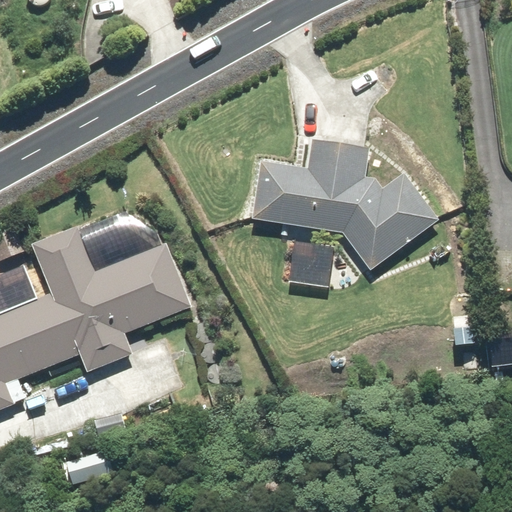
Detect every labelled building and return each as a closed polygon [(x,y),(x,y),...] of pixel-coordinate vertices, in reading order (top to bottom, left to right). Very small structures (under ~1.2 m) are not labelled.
[(62,0),(32,0),(39,13),(62,0)] [(258,220),(348,234),(376,272),(444,221),(409,174),(388,189),(382,179),(372,178),(375,149),(318,140),(313,170),(267,163),(258,220)] [(171,244),(101,272),(83,227),(38,245),(57,294),(0,316),(0,413),(21,405),(12,385),(86,356),(93,373),(139,355),(130,334),(196,308),(171,244)] [(338,249),(296,246),(293,288),(335,290),(338,249)] [(511,339),(498,341),(500,366),(511,365),(511,339)] [(127,412),(99,420),(104,440),(133,431),(127,412)]
